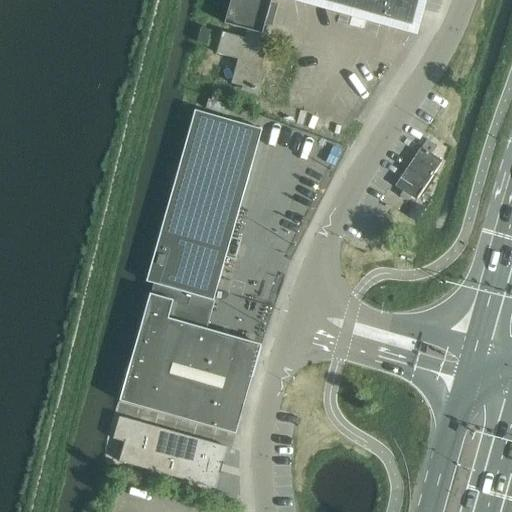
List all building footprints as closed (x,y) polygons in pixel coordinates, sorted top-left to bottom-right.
[(230,0),(224,24),(261,34),(270,0),(306,0),(412,29),(420,0),(230,0)] [(210,32),(201,30),(197,43),(206,45),(210,32)] [(263,73),(256,71),(258,66),(261,67),(267,46),(222,33),(216,54),(232,59),(233,56),(238,58),(231,84),(257,92),(256,96),(257,96),(263,73)] [(150,295),(149,295),(119,402),(235,435),(260,345),(201,328),(209,300),(213,301),(262,130),(194,111),(145,282),(153,284),(150,295)] [(421,147),(400,179),(395,186),(402,191),(399,196),(408,203),(412,198),(416,200),(442,161),(421,147)] [(119,462),(215,489),(227,448),(119,417),(112,439),(124,443),(119,462)]
